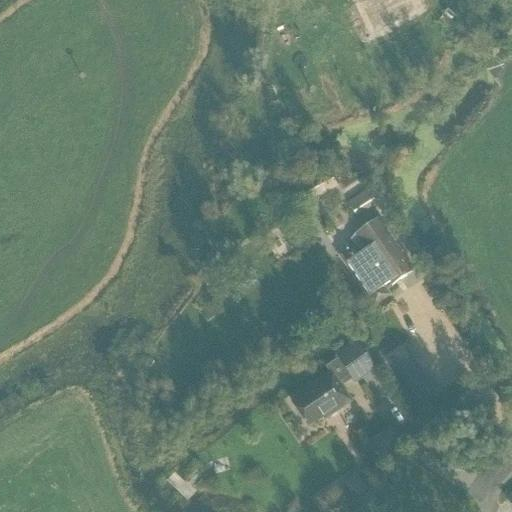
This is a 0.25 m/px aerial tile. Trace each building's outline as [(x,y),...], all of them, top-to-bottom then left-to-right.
[(373,0),(367,0),(357,4),(364,22),(380,15),(373,0)] [(374,0),(381,14),(415,0),(374,0)] [(338,188),(330,172),(293,192),(301,208),(338,188)] [(376,205),(367,191),(348,203),(357,217),(376,205)] [(341,257),(372,306),(388,296),(385,291),(414,272),(381,221),(359,236),(353,242),(356,247),(341,257)] [(356,341),(352,344),(334,356),(352,382),(374,367),(356,341)] [(412,341),(381,360),(413,412),(444,394),(412,341)] [(306,394),(292,404),(308,427),(322,417),(324,420),(350,402),(331,374),(305,392),(306,394)] [(395,428),(371,438),(380,456),(403,446),(395,428)]
